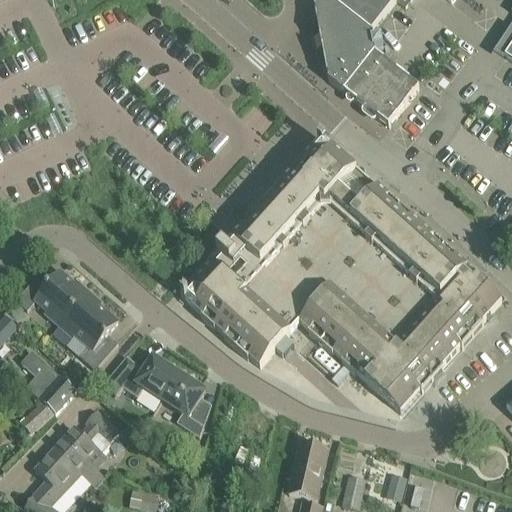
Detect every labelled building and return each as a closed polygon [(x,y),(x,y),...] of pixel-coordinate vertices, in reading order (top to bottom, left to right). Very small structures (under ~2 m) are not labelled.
[(327,82),(346,96),(376,57),(376,54),(384,52),(383,42),(374,43),(372,36),(325,0),(324,0),(314,12),(327,82)] [(325,0),(372,36),(397,4),(400,0),(325,0)] [(413,2),(410,0),(400,0),(397,4),(406,11),(413,2)] [(376,57),(346,96),(390,131),(420,92),(376,57)] [(196,285),(182,300),(204,320),(202,321),(215,333),(217,331),(226,340),(225,341),(249,363),(250,361),(261,371),(262,370),(277,354),(286,343),(301,327),(311,335),(309,337),(333,359),(335,357),(344,365),(343,367),(356,379),(357,377),(401,417),(403,415),(421,395),(422,396),(423,396),(444,372),(443,371),(461,350),(463,352),(484,328),(483,326),(503,304),(481,285),(485,280),(466,263),(462,267),(458,265),(460,263),(436,241),(434,243),(414,224),(415,223),(391,201),(390,203),(323,143),(319,147),(320,148),(314,155),(313,154),(312,156),(312,157),(305,165),(302,163),(300,165),(301,166),(293,175),(292,174),(290,176),(293,179),(285,188),(282,185),(280,188),(283,190),(282,192),(277,198),(275,199),(272,196),(270,199),(273,202),(272,203),(267,209),(265,210),(262,208),(260,210),(263,212),(254,221),(252,219),(250,221),(251,222),(243,231),(242,230),(240,232),(242,234),(234,242),(200,280),(196,285)] [(511,244),(511,227),(506,235),(501,240),(506,243),(510,247),(511,244)] [(48,315),(46,317),(60,329),(88,295),(78,286),(76,288),(61,275),(50,288),(39,279),(16,305),(28,315),(37,305),(48,315)] [(60,329),(74,341),(76,339),(89,351),(81,361),(96,374),(119,348),(108,339),(119,327),(100,310),(102,308),(88,295),(60,329)] [(494,336),(511,320),(502,311),(485,327),(494,336)] [(7,320),(0,327),(0,353),(19,332),(7,320)] [(55,416),(57,418),(77,396),(62,382),(32,356),(21,367),(36,381),(27,390),(33,397),(43,405),(55,416)] [(144,393),(163,405),(180,379),(154,362),(145,375),(128,361),(104,389),(117,400),(124,392),(138,402),(144,393)] [(163,405),(183,418),(177,427),(200,442),(205,431),(190,421),(206,396),(180,379),(163,405)] [(21,426),(32,437),(55,416),(43,405),(21,426)] [(75,432),(55,454),(83,479),(92,488),(95,491),(105,481),(97,474),(88,465),(99,454),(102,458),(111,448),(110,447),(121,437),(99,416),(87,429),(88,430),(81,438),(75,432)] [(183,458),(198,467),(204,458),(206,452),(192,444),(183,458)] [(290,498),(317,504),(328,453),(302,446),(290,498)] [(34,500),(26,511),(51,511),(83,479),(55,454),(35,475),(47,486),(34,500)] [(385,502),(401,504),(404,481),(388,479),(385,502)] [(343,511),(362,511),(368,486),(351,482),(343,511)] [(142,511),(158,511),(161,501),(145,498),(142,511)]
